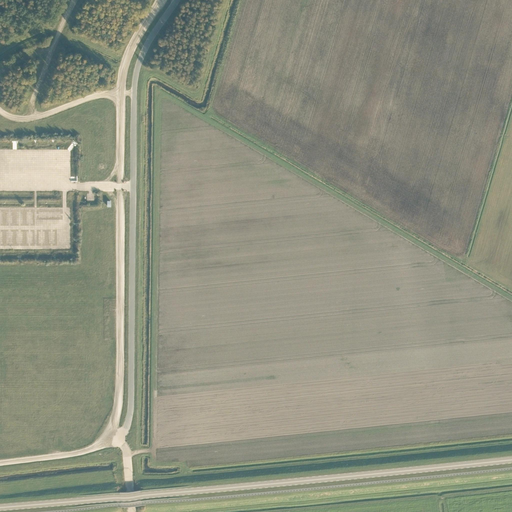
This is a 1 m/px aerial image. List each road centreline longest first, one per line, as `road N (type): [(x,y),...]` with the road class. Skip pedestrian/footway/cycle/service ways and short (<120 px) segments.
road 1 (primary): [(0,506),(511,459)]
road 2 (track): [(109,439),(118,408),(120,89),(132,47),(161,0)]
road 3 (track): [(30,118),(73,0)]
road 4 (track): [(120,89),(30,118),(0,111)]
